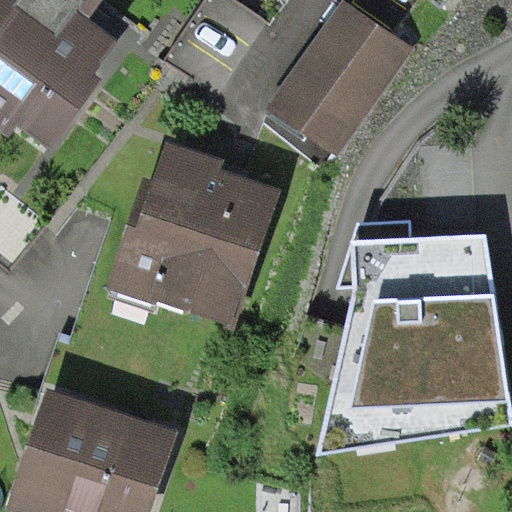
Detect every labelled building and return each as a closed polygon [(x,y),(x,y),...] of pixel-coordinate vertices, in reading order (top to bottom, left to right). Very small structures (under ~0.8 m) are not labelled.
[(8,0),(0,12),(0,137),(40,165),(114,58),(76,32),(98,0),(8,0)] [(331,27),(273,110),(335,153),(407,51),(359,17),(345,37),(338,32),(331,27)] [(285,207),(153,159),(105,292),(237,340),(285,207)] [(485,236),(377,245),(336,442),(502,416),(485,236)] [(154,511),(174,446),(36,405),(6,507),(23,511),(154,511)]
